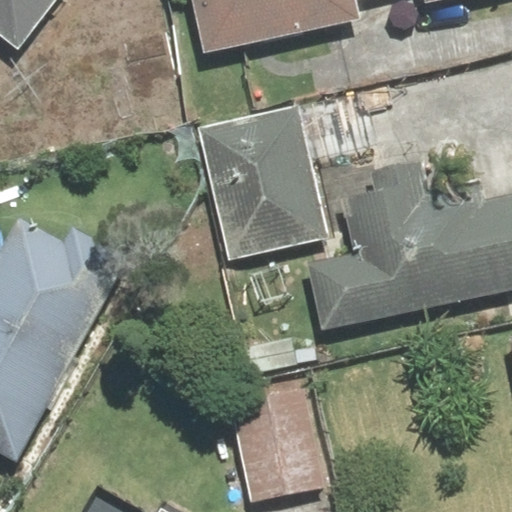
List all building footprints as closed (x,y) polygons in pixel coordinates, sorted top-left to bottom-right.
[(0,0),(0,39),(21,55),(63,0),(0,0)] [(191,0),(206,61),(360,28),(355,6),(383,0),(422,0),(425,11),(472,0),(191,0)] [(298,112),(199,134),(229,267),(328,245),(298,112)] [(306,271),(322,337),(501,296),(506,318),(511,317),(511,200),(438,217),(426,168),(370,181),(374,198),(342,206),(354,260),(306,271)] [(0,252),(0,458),(16,467),(129,264),(74,234),(66,248),(17,221),(0,252)] [(325,490),(305,395),(232,410),(251,505),(325,490)]
